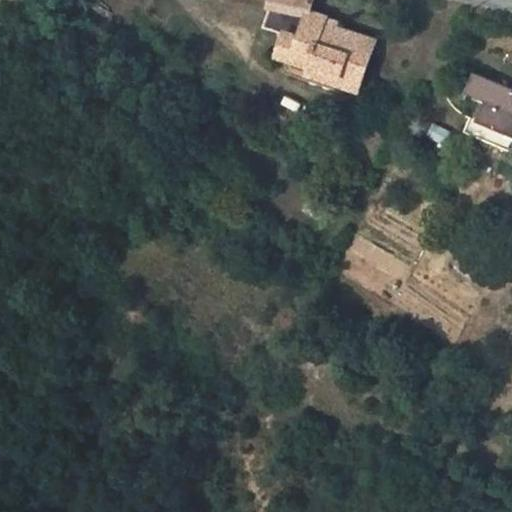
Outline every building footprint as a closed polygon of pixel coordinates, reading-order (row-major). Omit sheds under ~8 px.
[(271,0),(271,3),(264,25),(285,32),(301,36),(308,8),(309,0),(271,0)] [(328,15),(308,8),(301,36),(285,32),(278,53),(291,58),(290,63),(293,66),(303,69),(307,70),(305,78),(335,87),(337,82),(358,88),(376,38),(338,25),(332,23),(331,28),(324,27),(328,15)] [(340,19),(328,15),(324,27),(331,28),(332,23),(338,25),(340,19)] [(466,131),(470,133),(494,143),(511,151),(511,87),(474,72),(466,93),(484,101),(477,119),(470,116),(466,131)] [(446,143),(452,131),(435,124),(430,136),(446,143)] [(491,149),(494,143),(470,133),(468,139),(491,149)]
